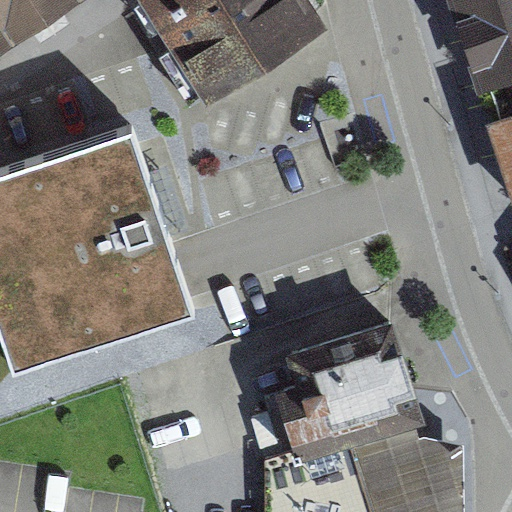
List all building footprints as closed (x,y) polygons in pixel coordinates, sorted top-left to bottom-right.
[(0,0),(0,57),(41,32),(21,0),(0,0)] [(21,0),(41,32),(94,0),(21,0)] [(185,57),(212,98),(347,13),(338,0),(166,0),(197,49),(185,57)] [(511,0),(468,0),(498,91),(511,86),(511,0)] [(140,136),(0,179),(0,259),(36,374),(200,322),(140,136)] [(426,410),(394,309),(287,342),(295,374),(275,381),(299,450),(350,434),(413,414),(426,410)] [(375,511),(460,511),(463,506),(464,439),(419,432),(413,414),(350,434),(375,511)] [(265,461),(265,511),(375,511),(350,434),(299,450),(265,461)]
